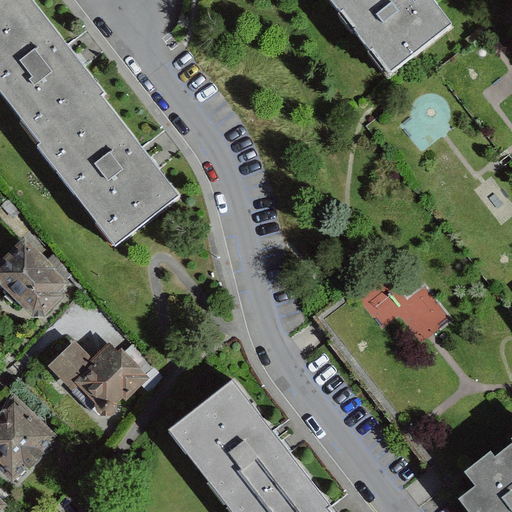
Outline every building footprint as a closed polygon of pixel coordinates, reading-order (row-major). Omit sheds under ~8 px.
[(0,0),(0,95),(43,150),(39,153),(119,254),(184,203),(152,162),(104,101),(108,98),(78,59),(31,0),(0,0)] [(330,0),(398,87),(460,39),(435,7),(422,16),(414,7),(420,2),(418,0),(330,0)] [(54,272),(26,246),(0,273),(0,286),(36,322),(46,322),(64,303),(60,299),(68,290),(64,286),(74,276),(61,264),(54,272)] [(150,384),(124,357),(122,360),(111,351),(94,367),(77,349),(54,370),(76,393),(81,389),(100,409),(99,413),(101,417),(105,421),(109,422),(113,420),(117,417),(119,413),(118,410),(127,402),(130,404),(150,384)] [(285,445),(235,381),(170,433),(232,511),(332,511),(330,510),(334,507),(285,445)] [(51,442),(16,408),(0,424),(0,468),(15,482),(26,470),(32,476),(45,462),(39,455),(51,442)] [(511,511),(511,437),(510,439),(511,442),(511,444),(493,459),(488,453),(463,474),(474,489),(457,503),(464,511),(511,511)]
